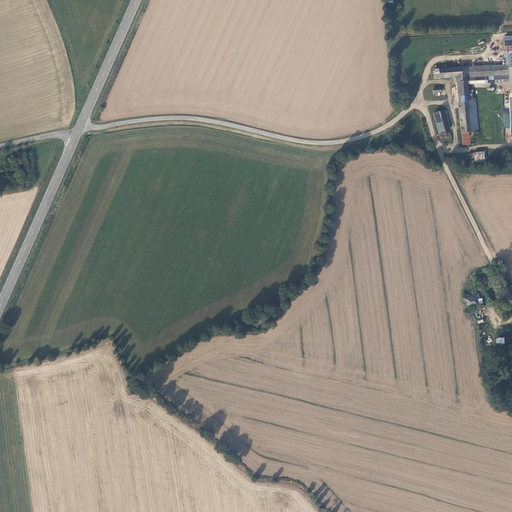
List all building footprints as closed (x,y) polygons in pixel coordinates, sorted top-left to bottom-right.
[(508,65),(467,67),(468,82),(508,79),(508,65)] [(467,67),(438,69),(439,79),(455,78),(460,134),(462,134),(472,133),(479,132),(476,97),(473,98),(472,88),(468,89),(468,82),(467,67)] [(444,111),(433,114),(439,136),(450,133),(444,111)] [(71,121),(74,114),(68,112),(66,119),(71,121)] [(472,133),(462,134),(462,146),(473,145),(472,133)] [(472,169),(485,167),(483,155),(470,157),(472,169)] [(466,308),(478,305),(475,296),(464,299),(466,308)]
